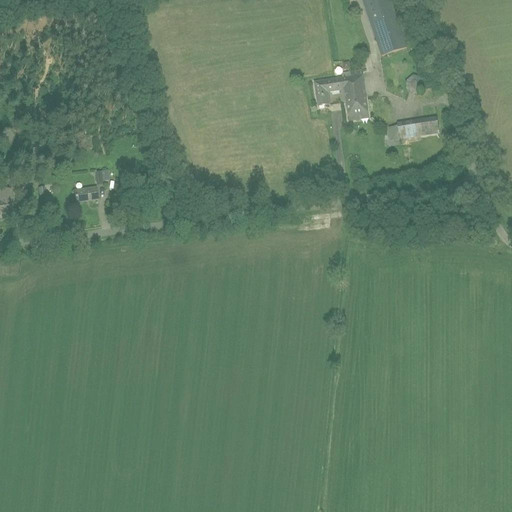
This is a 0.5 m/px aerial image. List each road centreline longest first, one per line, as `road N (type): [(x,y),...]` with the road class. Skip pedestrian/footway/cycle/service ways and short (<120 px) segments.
road 1 (unclassified): [(0,244),(482,183)]
road 2 (unclassified): [(482,183),(419,0)]
